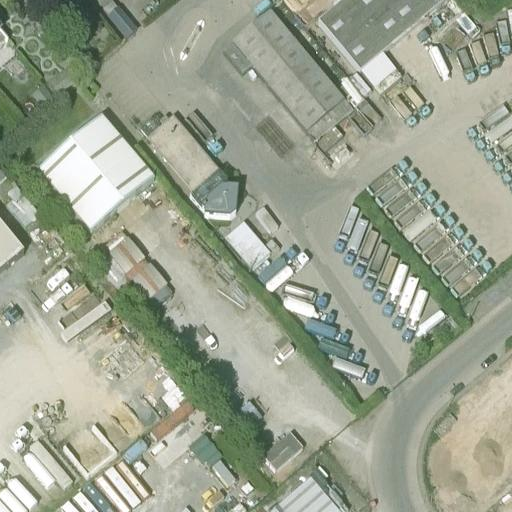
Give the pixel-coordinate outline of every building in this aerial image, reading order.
[(347,0),(318,24),(359,74),(448,0),(347,0)] [(342,105),(268,16),(231,47),(232,48),(223,55),(241,77),(250,69),(306,136),(309,133),(342,105)] [(345,103),(342,105),(309,133),(316,143),(353,113),(345,103)] [(217,177),(172,123),(169,125),(164,119),(159,124),(155,119),(140,132),(194,195),(189,199),(204,216),(203,220),(228,222),(234,217),(237,192),(234,191),(234,186),(226,185),(218,176),(217,177)] [(100,122),(37,175),(90,237),(153,184),(100,122)] [(334,130),(316,146),(324,155),(342,140),(334,130)] [(224,242),(250,273),(269,258),(243,226),(224,242)] [(0,276),(23,258),(0,229),(0,276)]
